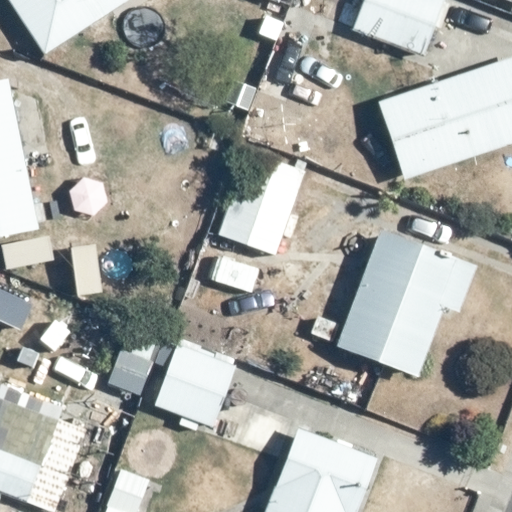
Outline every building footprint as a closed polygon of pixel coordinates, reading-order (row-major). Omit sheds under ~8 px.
[(7,0),(43,53),(123,0),(7,0)] [(442,0),(358,0),(348,26),(420,55),(442,0)] [(511,140),(511,54),(375,99),(400,177),(511,140)] [(0,233),(32,228),(7,77),(0,77),(0,233)] [(299,172),(243,153),(214,235),(270,255),(299,172)] [(376,221),(342,319),(322,312),(314,333),(378,356),(422,372),(445,307),(457,311),(477,256),(376,221)] [(256,266),(208,251),(199,279),(248,294),(256,266)] [(168,331),(127,313),(97,382),(139,400),(168,331)] [(235,358),(174,336),(150,403),(211,425),(235,358)] [(60,410),(0,387),(0,490),(26,500),(60,410)] [(355,511),(377,456),(292,423),(257,511),(355,511)]
